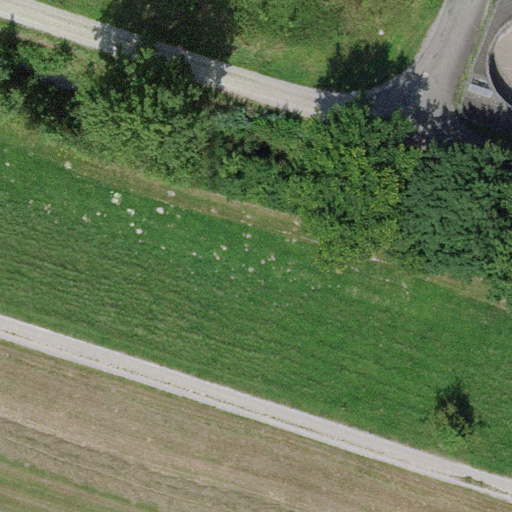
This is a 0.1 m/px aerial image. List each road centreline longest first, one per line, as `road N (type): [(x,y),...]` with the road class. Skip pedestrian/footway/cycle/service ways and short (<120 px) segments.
road 1 (track): [(0,325),(511,490)]
road 2 (track): [(18,0),(449,141)]
